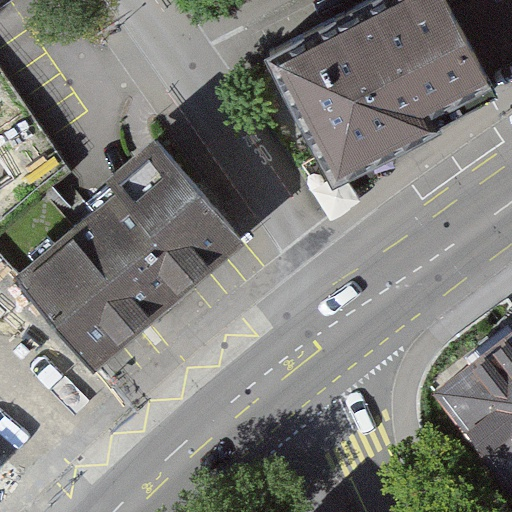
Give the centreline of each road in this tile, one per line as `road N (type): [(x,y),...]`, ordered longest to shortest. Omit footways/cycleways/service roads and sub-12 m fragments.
road 1 (residential): [(359,308),(178,54)]
road 2 (primary): [(297,351),(117,511)]
road 3 (residential): [(297,351),(340,401),(389,511)]
road 4 (primary): [(511,204),(359,308)]
